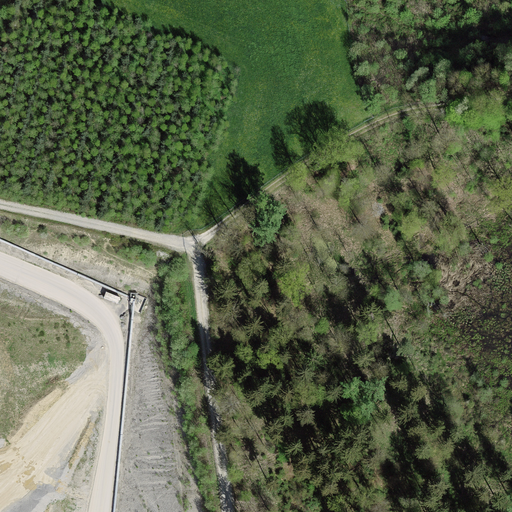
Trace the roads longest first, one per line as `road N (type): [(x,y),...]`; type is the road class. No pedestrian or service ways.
road 1 (track): [(194,246),(325,149),(376,122),(511,97)]
road 2 (track): [(227,511),(194,246)]
